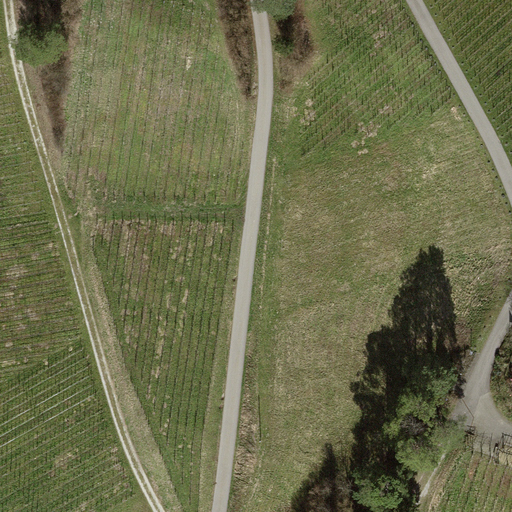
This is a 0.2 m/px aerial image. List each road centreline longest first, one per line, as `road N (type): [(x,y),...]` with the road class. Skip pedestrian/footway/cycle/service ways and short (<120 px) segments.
road 1 (track): [(163,511),(121,429),(12,39),(9,0)]
road 2 (unclassified): [(257,0),(264,110),(218,511)]
road 3 (track): [(416,0),(511,180)]
road 4 (track): [(416,511),(471,386)]
